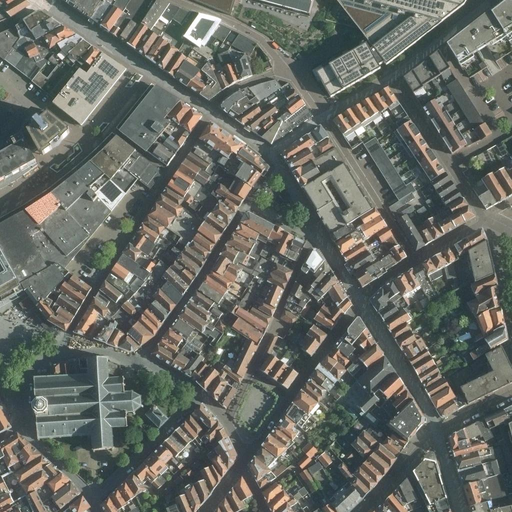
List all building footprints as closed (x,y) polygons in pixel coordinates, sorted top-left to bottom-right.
[(0,12),(20,0),(3,0),(0,2),(0,22),(5,20),(0,12)] [(20,0),(0,12),(5,20),(10,18),(30,5),(22,0),(20,0)] [(91,20),(104,0),(76,0),(72,7),(91,20)] [(104,0),(91,20),(100,26),(117,0),(104,0)] [(124,11),(131,0),(117,0),(100,26),(109,33),(124,11)] [(138,9),(147,15),(158,0),(157,0),(131,0),(124,11),(109,33),(118,39),(138,9)] [(150,32),(170,5),(158,0),(127,45),(135,50),(148,31),(150,32)] [(190,0),(217,11),(230,16),(233,3),(234,0),(248,0),(309,16),(313,0),(190,0)] [(330,0),(327,14),(325,20),(336,23),(358,29),(368,43),(366,44),(378,66),(383,63),(386,65),(463,6),(466,0),(330,0)] [(511,0),(503,0),(490,11),(503,32),(502,33),(504,35),(508,42),(511,39),(511,0)] [(135,50),(146,58),(180,9),(170,5),(150,32),(148,31),(135,50)] [(127,45),(147,15),(138,9),(118,39),(127,45)] [(155,65),(169,45),(170,43),(191,13),(180,9),(146,58),(155,65)] [(485,47),(491,43),(495,40),(494,38),(502,33),(503,32),(490,11),(446,45),(456,62),(465,56),(467,58),(477,52),(475,48),(477,47),(478,49),(482,46),(481,44),(483,43),(485,47)] [(21,38),(51,19),(41,13),(38,12),(15,27),(21,38)] [(186,40),(201,18),(191,13),(170,43),(169,45),(155,65),(165,71),(186,40)] [(200,41),(213,22),(201,18),(196,25),(186,40),(165,71),(174,78),(200,41)] [(18,42),(25,47),(33,42),(62,27),(51,19),(21,38),(18,42)] [(216,38),(224,27),(218,24),(211,36),(216,39),(216,38)] [(18,42),(21,38),(15,27),(0,33),(0,57),(3,60),(13,48),(18,42)] [(25,47),(27,53),(29,59),(33,57),(36,63),(45,59),(51,53),(49,50),(53,47),(76,36),(62,27),(33,42),(25,47)] [(223,43),(231,30),(224,27),(216,38),(223,43)] [(238,50),(245,37),(239,34),(231,46),(238,50)] [(77,47),(83,41),(76,36),(53,47),(55,49),(58,47),(61,51),(73,44),(77,47)] [(244,53),(251,41),(245,37),(238,50),(244,53)] [(87,53),(92,47),(83,41),(77,47),(73,44),(61,51),(52,55),(48,60),(57,67),(47,79),(40,88),(49,96),(64,77),(66,73),(71,68),(77,62),(87,53)] [(187,86),(209,62),(212,58),(212,57),(210,55),(213,51),(200,41),(174,78),(187,86)] [(250,56),(256,44),(251,41),(244,53),(250,56)] [(380,69),(378,66),(366,44),(316,73),(330,97),(380,69)] [(87,74),(102,54),(92,47),(87,53),(77,62),(71,68),(66,73),(64,77),(49,96),(55,100),(79,70),(87,74)] [(3,60),(15,69),(24,56),(13,48),(3,60)] [(223,70),(230,86),(240,81),(231,60),(228,51),(217,55),(221,63),(219,63),(223,70)] [(440,75),(449,70),(449,69),(438,51),(429,58),(440,75)] [(37,64),(36,63),(33,57),(29,59),(27,53),(24,56),(15,69),(26,78),(37,64)] [(79,70),(55,100),(52,103),(65,114),(65,117),(68,119),(71,119),(72,119),(81,126),(126,70),(102,54),(87,74),(79,70)] [(240,81),(251,77),(243,56),(231,60),(240,81)] [(212,58),(209,62),(222,92),(230,86),(223,70),(218,73),(218,72),(212,58)] [(431,81),(440,75),(429,58),(420,65),(431,81)] [(31,81),(39,72),(48,61),(45,59),(36,63),(37,64),(26,78),(31,82),(31,81)] [(263,71),(271,68),(269,61),(261,65),(263,71)] [(209,62),(187,86),(209,102),(222,92),(209,62)] [(422,87),(422,86),(431,81),(420,65),(412,71),(422,87)] [(422,87),(412,71),(403,78),(413,94),(423,88),(422,86),(422,87)] [(40,88),(47,79),(39,72),(31,81),(31,82),(40,88)] [(449,91),(459,84),(456,79),(445,86),(449,91)] [(274,93),(281,88),(276,80),(271,80),(260,84),(268,97),(274,93)] [(279,100),(280,99),(293,90),(288,83),(281,88),(274,93),(279,100)] [(259,104),(268,97),(260,84),(248,89),(259,104)] [(452,96),(462,89),(459,84),(449,91),(452,96)] [(180,102),(151,85),(134,107),(164,131),(170,124),(164,120),(180,102)] [(388,108),(390,111),(399,105),(400,105),(398,102),(397,102),(388,87),(378,93),(388,108)] [(259,104),(248,89),(248,88),(240,91),(246,99),(235,105),(227,115),(235,120),(259,104)] [(455,101),(466,94),(462,89),(452,96),(455,101)] [(285,106),(298,96),(293,90),(280,99),(285,106)] [(235,105),(246,99),(240,91),(239,91),(233,94),(224,101),(219,106),(220,110),(227,115),(235,105)] [(267,110),(272,106),(272,105),(279,100),(274,93),(268,97),(259,104),(235,120),(244,126),(260,114),(267,109),(267,110)] [(380,113),(388,108),(378,93),(370,99),(379,114),(380,113)] [(458,106),(469,99),(466,94),(455,101),(458,106)] [(298,96),(285,106),(252,132),(271,145),(272,143),(279,139),(282,137),(282,138),(299,126),(312,116),(298,96)] [(370,99),(369,98),(360,104),(372,122),(381,115),(380,113),(379,114),(370,99)] [(428,118),(443,108),(437,98),(422,108),(428,118)] [(252,132),(285,106),(280,99),(279,100),(272,105),(272,106),(267,110),(267,109),(260,114),(244,126),(252,132)] [(461,111),(472,104),(469,99),(458,106),(461,111)] [(169,140),(191,110),(180,102),(164,120),(170,124),(164,131),(161,135),(169,140)] [(363,128),(372,122),(360,104),(352,110),(351,110),(362,126),(363,128)] [(464,116),(475,109),(472,104),(461,111),(464,116)] [(155,142),(161,135),(164,131),(134,107),(117,129),(147,153),(147,152),(148,151),(155,142)] [(351,110),(352,110),(351,108),(342,115),(353,132),(362,126),(351,110)] [(433,127),(449,117),(443,108),(428,118),(433,127)] [(467,121),(468,121),(478,114),(475,109),(464,116),(467,121)] [(24,126),(27,132),(37,148),(40,155),(43,156),(57,146),(69,133),(69,130),(43,110),(24,126)] [(191,110),(169,140),(180,148),(201,117),(191,110)] [(471,126),(481,119),(478,114),(468,121),(467,121),(471,126)] [(344,138),(353,132),(342,115),(333,121),(342,135),(344,138)] [(398,129),(410,121),(407,116),(395,124),(398,129)] [(439,136),(455,126),(449,117),(433,127),(439,136)] [(474,131),(479,127),(484,124),(481,119),(471,126),(474,131)] [(399,141),(416,130),(410,121),(398,129),(393,133),(399,141)] [(201,160),(201,159),(221,131),(211,123),(199,139),(199,140),(191,152),(201,160)] [(485,137),(491,134),(484,124),(479,127),(485,137)] [(310,133),(318,143),(328,137),(320,126),(310,133)] [(445,145),(460,135),(455,126),(439,136),(445,145)] [(480,141),(485,137),(479,127),(474,131),(480,141)] [(404,150),(422,138),(416,130),(399,141),(404,150)] [(218,158),(221,154),(220,153),(232,138),(221,131),(201,159),(201,160),(210,166),(213,163),(217,157),(218,158)] [(37,148),(27,132),(13,139),(12,137),(0,143),(0,189),(16,181),(38,165),(30,152),(37,148)] [(150,189),(163,173),(151,163),(144,158),(113,133),(99,147),(138,179),(150,189)] [(285,163),(314,146),(318,143),(310,133),(282,153),(281,156),(285,163)] [(180,148),(169,140),(161,135),(155,142),(175,156),(180,148)] [(451,154),(466,145),(460,135),(445,145),(451,154)] [(237,156),(244,147),(244,146),(232,138),(220,153),(221,154),(218,158),(217,157),(213,163),(210,166),(214,169),(216,166),(217,167),(222,170),(223,169),(232,153),(237,156)] [(366,150),(378,143),(375,138),(363,145),(366,150)] [(410,159),(413,157),(413,156),(427,147),(422,138),(404,150),(410,159)] [(321,156),(334,148),(328,139),(315,147),(321,156)] [(168,165),(175,156),(155,142),(148,151),(147,152),(166,166),(168,165)] [(502,157),(508,154),(501,142),(495,145),(502,157)] [(369,155),(381,148),(378,143),(366,150),(369,155)] [(245,148),(244,147),(237,156),(236,158),(260,175),(260,176),(263,177),(267,171),(269,168),(259,157),(260,156),(260,157),(261,156),(247,146),(245,148)] [(315,147),(314,146),(285,163),(292,174),(321,156),(315,147)] [(137,180),(138,179),(99,147),(87,159),(90,162),(126,194),(137,180)] [(419,165),(433,155),(427,147),(413,156),(413,157),(419,165)] [(321,156),(292,174),(301,189),(335,168),(336,169),(345,164),(334,148),(321,156)] [(373,160),(385,153),(381,148),(369,155),(373,160)] [(481,153),(488,165),(493,162),(486,150),(481,153)] [(210,166),(201,160),(191,152),(186,159),(209,175),(213,171),(214,169),(210,166)] [(260,176),(260,175),(236,158),(237,156),(232,153),(223,169),(251,188),(260,176)] [(376,166),(388,158),(385,153),(373,160),(376,166)] [(483,167),(488,165),(481,153),(476,156),(483,167)] [(424,173),(439,163),(433,155),(419,165),(424,173)] [(379,171),(391,163),(388,158),(376,166),(379,171)] [(126,194),(90,162),(87,159),(73,171),(76,174),(111,212),(126,194)] [(209,179),(211,176),(209,175),(186,159),(177,171),(178,171),(187,177),(188,175),(197,181),(198,182),(204,186),(209,179)] [(462,173),(473,166),(469,160),(458,166),(462,173)] [(382,176),(394,168),(391,163),(379,171),(382,176)] [(430,182),(445,173),(439,163),(424,173),(421,175),(427,184),(430,182)] [(374,209),(345,164),(336,169),(335,168),(301,189),(330,236),(374,209)] [(222,170),(217,167),(216,166),(214,169),(213,171),(209,175),(211,176),(209,179),(217,184),(217,183),(221,186),(243,200),(251,188),(223,169),(222,170)] [(385,181),(397,173),(394,168),(382,176),(385,181)] [(508,198),(511,195),(511,180),(507,172),(504,168),(494,175),(508,198)] [(90,238),(111,212),(76,174),(73,171),(48,190),(47,191),(90,238)] [(177,172),(172,180),(188,190),(194,182),(177,172)] [(436,191),(451,181),(445,172),(445,173),(430,182),(436,191)] [(389,186),(400,178),(397,173),(385,181),(389,186)] [(494,175),(493,173),(482,180),(482,179),(481,180),(484,184),(496,204),(508,198),(494,175)] [(392,191),(404,183),(400,178),(389,186),(392,191)] [(243,200),(221,186),(217,183),(217,184),(209,179),(204,186),(202,188),(220,201),(223,197),(239,207),(243,200)] [(172,180),(167,188),(183,198),(188,190),(172,180)] [(441,200),(456,190),(451,181),(436,191),(441,200)] [(198,182),(188,194),(227,226),(236,214),(227,208),(228,206),(220,201),(202,188),(204,186),(198,182)] [(395,196),(407,188),(404,183),(392,191),(395,196)] [(472,188),(486,210),(496,204),(484,184),(478,188),(476,186),(472,188)] [(178,206),(183,200),(184,199),(166,188),(161,195),(178,206)] [(398,201),(410,194),(407,188),(395,196),(398,201)] [(447,208),(448,207),(462,199),(456,190),(441,200),(447,208)] [(71,262),(80,250),(90,238),(47,191),(23,207),(22,207),(71,262)] [(184,199),(183,200),(189,205),(188,206),(195,212),(196,210),(198,212),(196,215),(222,234),(227,226),(188,194),(184,199)] [(186,224),(192,215),(178,206),(161,195),(155,205),(186,224)] [(236,214),(239,207),(223,197),(220,201),(228,206),(227,208),(236,214)] [(462,199),(448,207),(453,215),(457,212),(467,206),(462,199)] [(169,230),(176,235),(178,236),(186,224),(155,205),(148,216),(164,227),(169,230)] [(457,212),(463,223),(474,217),(467,206),(457,212)] [(64,269),(71,262),(22,207),(0,219),(0,247),(20,284),(57,264),(64,269)] [(334,243),(357,229),(366,224),(379,216),(374,209),(330,236),(334,243)] [(449,217),(443,209),(436,213),(439,218),(435,220),(443,234),(455,228),(449,217)] [(449,217),(455,228),(463,223),(457,212),(453,215),(449,217)] [(268,239),(274,227),(249,214),(244,215),(240,223),(260,234),(268,239)] [(186,224),(216,244),(222,234),(196,215),(194,216),(192,215),(186,224)] [(164,239),(169,230),(164,227),(148,216),(142,225),(159,236),(164,239)] [(366,224),(357,229),(334,243),(342,256),(362,243),(361,243),(376,234),(387,227),(379,216),(366,224)] [(424,246),(415,230),(406,216),(404,217),(400,219),(397,221),(416,251),(424,246)] [(435,220),(433,217),(422,224),(422,225),(432,241),(443,234),(435,220)] [(260,234),(240,223),(233,234),(254,245),(260,234)] [(177,242),(183,245),(185,247),(188,243),(191,244),(193,241),(211,253),(216,244),(186,224),(178,236),(180,238),(177,242)] [(137,233),(153,244),(159,236),(142,225),(137,233)] [(424,246),(432,241),(422,225),(415,230),(424,246)] [(270,261),(284,232),(274,227),(268,239),(260,255),(270,261)] [(376,234),(382,243),(393,236),(387,227),(376,234)] [(483,233),(483,232),(482,231),(481,231),(480,231),(478,232),(453,247),(459,257),(462,256),(468,253),(486,241),(486,240),(485,241),(483,234),(483,233)] [(276,264),(281,267),(294,238),(284,232),(270,261),(276,264)] [(148,256),(155,245),(153,244),(137,233),(130,244),(148,256)] [(260,255),(268,239),(260,234),(254,245),(233,234),(226,246),(248,256),(257,261),(260,255)] [(347,265),(348,264),(358,258),(378,246),(382,243),(376,234),(361,243),(362,243),(342,256),(347,265)] [(353,274),(389,251),(399,245),(393,236),(382,243),(378,246),(358,258),(348,264),(353,274)] [(281,267),(291,273),(305,244),(294,238),(281,267)] [(211,253),(193,241),(191,244),(188,243),(185,247),(206,261),(211,253)] [(468,253),(474,283),(494,275),(486,241),(468,253)] [(182,252),(180,250),(183,245),(177,242),(176,243),(174,246),(173,248),(201,269),(206,261),(185,247),(182,252)] [(152,274),(159,264),(152,260),(148,256),(130,244),(123,255),(144,269),(152,274)] [(169,254),(173,248),(174,246),(171,244),(165,252),(169,254)] [(389,251),(397,264),(406,257),(399,245),(389,251)] [(220,256),(266,285),(267,282),(271,273),(276,264),(270,261),(260,255),(257,261),(248,256),(226,246),(220,256)] [(0,315),(24,302),(19,294),(24,291),(20,284),(0,247),(0,315)] [(174,264),(173,265),(169,269),(189,287),(196,278),(169,254),(165,252),(160,247),(155,255),(152,260),(159,264),(161,261),(163,257),(170,263),(172,263),(174,264)] [(461,259),(462,256),(459,257),(453,247),(441,254),(448,266),(453,263),(459,260),(461,259)] [(196,278),(201,269),(173,248),(169,254),(196,278)] [(302,288),(324,262),(316,251),(312,251),(309,255),(307,258),(296,282),(302,288)] [(353,274),(361,288),(372,282),(372,281),(381,275),(381,274),(396,265),(395,265),(397,264),(389,251),(353,274)] [(454,269),(453,266),(453,263),(448,266),(441,254),(429,261),(436,272),(443,268),(445,280),(456,277),(456,276),(455,273),(454,269)] [(148,279),(152,274),(123,255),(117,263),(134,275),(138,278),(145,283),(148,279)] [(258,298),(266,285),(220,256),(212,269),(246,291),(258,298)] [(427,277),(436,272),(429,261),(429,260),(420,265),(420,266),(427,277)] [(189,287),(169,269),(161,262),(161,261),(159,264),(152,274),(162,283),(165,279),(182,296),(189,288),(189,287)] [(324,262),(302,288),(310,296),(331,272),(324,262)] [(129,282),(134,275),(117,263),(112,272),(137,292),(141,287),(145,283),(138,278),(133,284),(129,282)] [(43,303),(47,299),(55,289),(69,273),(64,270),(64,269),(57,264),(20,284),(24,291),(37,308),(42,302),(43,303)] [(291,273),(281,267),(276,264),(271,273),(287,282),(291,273)] [(411,271),(420,287),(429,301),(438,296),(427,277),(420,266),(411,271)] [(242,300),(237,307),(239,308),(246,313),(251,305),(253,306),(258,298),(246,291),(212,269),(207,276),(206,277),(242,300)] [(420,287),(411,271),(402,276),(411,292),(420,287)] [(129,301),(130,299),(133,296),(137,292),(112,272),(106,280),(126,295),(126,296),(124,297),(129,301)] [(317,301),(337,283),(338,282),(331,272),(310,296),(312,297),(317,301)] [(283,291),(287,282),(271,273),(267,282),(283,291)] [(162,283),(152,274),(148,279),(176,305),(182,296),(165,279),(162,283)] [(475,296),(496,287),(494,275),(474,283),(470,285),(475,296)] [(91,289),(73,276),(67,284),(86,298),(91,289)] [(411,292),(402,276),(393,281),(402,297),(411,292)] [(237,307),(242,300),(206,277),(201,284),(223,298),(233,304),(237,307)] [(170,313),(176,305),(148,279),(145,283),(141,287),(170,313)] [(382,288),(392,304),(402,297),(393,281),(382,288)] [(81,306),(86,298),(67,284),(64,282),(58,291),(81,306)] [(132,317),(138,311),(128,302),(129,301),(124,297),(105,282),(100,291),(112,300),(121,307),(132,317)] [(275,309),(276,306),(283,291),(267,282),(266,285),(258,298),(275,309)] [(312,297),(310,296),(302,288),(296,282),(290,294),(306,304),(307,304),(312,297)] [(347,298),(337,283),(317,301),(316,302),(321,307),(323,305),(331,313),(336,307),(347,298)] [(226,307),(219,302),(223,298),(201,284),(197,291),(220,306),(234,316),(239,308),(237,307),(233,304),(230,308),(227,306),(226,307)] [(162,324),(170,313),(141,287),(137,292),(133,296),(162,324)] [(475,319),(475,318),(489,310),(500,307),(496,287),(475,296),(474,296),(476,299),(467,304),(475,319)] [(377,313),(392,304),(382,288),(369,301),(377,313)] [(81,306),(58,291),(55,289),(47,299),(56,304),(74,317),(81,306)] [(95,299),(107,308),(112,300),(100,291),(95,299)] [(217,311),(220,306),(197,291),(192,298),(191,300),(213,315),(222,322),(226,317),(217,311)] [(302,311),(304,307),(306,304),(290,294),(284,308),(290,312),(295,315),(298,317),(299,315),(302,311)] [(162,324),(133,296),(130,299),(129,301),(128,302),(138,311),(139,310),(159,329),(162,324)] [(271,317),(275,309),(258,298),(253,306),(258,309),(271,317)] [(336,307),(344,314),(351,305),(347,298),(336,307)] [(56,304),(47,299),(43,303),(42,302),(37,308),(39,311),(38,311),(39,313),(38,314),(40,315),(39,316),(43,321),(44,320),(45,322),(46,321),(54,314),(52,310),(56,304)] [(111,318),(115,314),(107,308),(95,299),(89,308),(99,315),(108,322),(111,318)] [(229,326),(222,322),(213,315),(191,300),(185,308),(223,334),(229,326)] [(70,324),(74,317),(56,304),(52,310),(54,314),(55,314),(70,324)] [(302,311),(305,313),(310,306),(307,304),(306,304),(304,307),(302,311)] [(383,323),(398,313),(392,304),(377,313),(383,323)] [(344,314),(336,307),(331,313),(323,305),(321,307),(318,312),(336,323),(344,314)] [(272,318),(271,317),(258,309),(253,306),(248,314),(267,326),(272,318)] [(115,314),(111,318),(118,325),(125,332),(141,347),(144,344),(154,338),(144,328),(132,317),(121,307),(115,314)] [(471,338),(474,343),(504,326),(500,307),(489,310),(475,318),(475,319),(481,333),(474,336),(474,337),(471,338)] [(83,318),(93,324),(99,315),(89,308),(83,318)] [(213,348),(223,334),(185,308),(179,317),(179,318),(199,332),(201,334),(208,339),(210,336),(214,339),(209,345),(213,348)] [(248,314),(246,313),(239,308),(234,316),(238,318),(255,329),(263,335),(267,326),(248,314)] [(284,321),(290,312),(284,308),(280,318),(284,321)] [(138,311),(132,317),(144,328),(154,338),(154,337),(155,336),(157,334),(157,333),(157,331),(159,329),(139,310),(138,311)] [(403,310),(398,313),(383,323),(390,333),(406,323),(411,320),(403,310)] [(289,324),(295,315),(290,312),(284,321),(289,324)] [(331,330),(336,323),(318,312),(313,320),(331,330)] [(54,314),(46,321),(47,323),(50,324),(49,325),(51,326),(50,327),(59,332),(59,331),(61,332),(62,331),(63,332),(64,331),(66,332),(70,324),(55,314),(54,314)] [(99,315),(93,324),(85,337),(94,340),(108,322),(99,315)] [(292,326),(298,317),(295,315),(289,324),(292,326)] [(85,337),(93,324),(83,318),(74,333),(85,337)] [(114,331),(118,325),(111,318),(108,322),(94,340),(107,344),(114,331)] [(203,345),(194,339),(199,332),(179,318),(169,330),(187,342),(199,350),(203,345)] [(258,346),(263,335),(255,329),(238,318),(231,329),(246,339),(258,346)] [(359,346),(359,347),(354,343),(365,329),(359,319),(357,318),(341,339),(362,356),(366,352),(359,346)] [(395,341),(410,331),(411,331),(406,323),(390,333),(395,341)] [(117,348),(125,332),(118,325),(114,331),(107,344),(117,348)] [(306,335),(306,336),(320,345),(327,336),(313,326),(306,335)] [(497,346),(507,340),(504,326),(474,343),(477,349),(469,354),(473,361),(483,354),(497,346)] [(366,352),(375,344),(365,329),(354,343),(359,347),(359,346),(366,352)] [(177,348),(180,344),(184,347),(187,342),(169,330),(163,339),(177,348)] [(401,351),(416,342),(410,331),(395,341),(401,351)] [(130,352),(134,352),(141,347),(125,332),(117,348),(130,352)] [(269,376),(280,361),(270,354),(278,336),(273,334),(264,354),(268,357),(260,370),(269,376)] [(311,357),(320,345),(306,336),(303,341),(302,340),(299,344),(303,347),(301,349),(311,357)] [(174,355),(178,350),(179,350),(177,348),(163,339),(161,342),(158,345),(174,355)] [(225,366),(242,378),(258,346),(246,339),(235,363),(230,359),(225,366)] [(334,347),(354,364),(362,356),(341,339),(334,347)] [(408,361),(425,349),(427,349),(420,339),(416,342),(401,351),(408,361)] [(497,346),(499,349),(501,348),(508,345),(507,340),(497,346)] [(202,352),(199,350),(187,342),(184,347),(181,351),(182,352),(179,355),(177,357),(177,358),(172,367),(181,372),(189,361),(184,358),(187,354),(189,355),(192,351),(198,355),(199,356),(202,352)] [(369,369),(383,357),(375,344),(366,352),(362,356),(354,364),(347,370),(356,381),(369,369)] [(177,358),(177,357),(174,355),(158,345),(154,352),(151,356),(169,367),(172,367),(177,358)] [(484,356),(499,349),(497,346),(483,354),(484,356)] [(347,370),(354,364),(334,347),(328,355),(347,370)] [(490,373),(498,390),(511,383),(511,371),(501,348),(499,349),(484,356),(486,360),(492,373),(490,373)] [(412,367),(429,356),(425,349),(408,361),(412,367)] [(202,363),(207,356),(202,352),(199,356),(198,355),(194,360),(191,358),(189,361),(181,372),(191,378),(202,363)] [(197,384),(210,367),(218,358),(215,355),(209,362),(210,363),(207,367),(202,363),(191,378),(197,384)] [(347,391),(354,384),(356,382),(356,381),(347,370),(328,355),(319,365),(337,381),(347,391)] [(56,377),(50,377),(47,378),(47,376),(45,376),(45,378),(35,378),(35,377),(34,377),(34,378),(32,378),(32,380),(34,380),(35,400),(35,403),(32,403),(32,406),(35,406),(35,413),(33,413),(33,415),(36,415),(36,418),(37,438),(36,438),(36,439),(37,439),(38,441),(39,441),(39,439),(49,439),(49,440),(51,440),(51,438),(60,438),(60,440),(62,440),(62,438),(70,437),(70,439),(72,439),(72,437),(80,437),(81,438),(82,438),(82,437),(92,436),(92,438),(90,438),(90,440),(92,440),(93,449),(91,449),(91,451),(93,451),(93,452),(94,452),(94,451),(111,450),(111,451),(113,451),(112,450),(114,449),(114,448),(112,448),(112,438),(113,438),(113,436),(112,436),(111,428),(117,428),(117,429),(119,429),(119,428),(125,428),(125,429),(127,428),(128,427),(128,425),(127,425),(126,416),(127,416),(134,415),(135,414),(134,412),(136,411),(136,410),(138,408),(139,409),(140,407),(143,408),(143,407),(141,406),(140,398),(143,397),(142,395),(140,397),(132,393),(133,390),(131,390),(131,393),(124,393),(124,386),(125,386),(125,385),(124,385),(123,380),(125,380),(125,379),(123,379),(123,378),(122,378),(122,379),(116,379),(116,378),(115,378),(115,379),(109,380),(108,371),(110,371),(110,370),(108,370),(107,360),(109,360),(109,358),(107,358),(107,356),(105,357),(106,358),(89,359),(88,358),(87,358),(87,360),(85,360),(85,361),(86,361),(87,369),(87,375),(78,376),(78,374),(76,374),(76,376),(72,376),(67,376),(67,374),(65,374),(65,376),(57,377),(57,375),(55,375),(56,377)] [(417,377),(435,366),(429,356),(412,367),(417,377)] [(361,416),(374,404),(379,400),(373,395),(394,374),(383,357),(369,369),(356,381),(356,382),(368,395),(356,406),(362,412),(359,415),(361,416)] [(80,369),(79,359),(71,361),(72,376),(76,376),(76,374),(78,374),(78,376),(87,375),(87,369),(80,369)] [(67,376),(72,376),(71,361),(63,363),(50,368),(50,377),(56,377),(55,375),(57,375),(57,377),(65,376),(65,374),(67,374),(67,376)] [(278,383),(289,368),(280,361),(269,376),(278,383)] [(210,367),(197,384),(207,392),(221,371),(225,366),(221,364),(215,371),(210,367)] [(333,385),(337,381),(319,365),(315,370),(329,381),(333,385)] [(239,384),(242,378),(225,366),(221,371),(226,375),(235,381),(239,384)] [(421,384),(439,373),(435,366),(417,377),(421,384)] [(289,368),(278,383),(288,389),(298,374),(296,372),(289,368)] [(328,392),(334,386),(333,385),(329,381),(315,370),(310,377),(327,391),(328,392)] [(217,402),(227,386),(228,385),(227,384),(222,380),(226,375),(221,371),(207,392),(216,401),(217,402)] [(425,390),(442,380),(443,379),(439,373),(421,384),(425,390)] [(467,405),(498,390),(490,373),(464,386),(459,388),(459,389),(467,405)] [(382,406),(388,400),(392,395),(402,385),(394,374),(373,395),(379,400),(374,404),(377,407),(379,408),(382,406)] [(320,403),(319,402),(327,391),(310,377),(301,391),(317,404),(323,408),(324,407),(320,403)] [(442,380),(425,390),(424,391),(429,400),(430,400),(449,388),(444,379),(443,379),(442,380)] [(235,381),(230,388),(236,392),(239,384),(235,381)] [(396,401),(407,392),(402,385),(392,395),(396,401)] [(236,392),(230,388),(227,386),(217,402),(225,410),(236,392)] [(435,409),(454,398),(449,388),(430,400),(435,409)] [(309,414),(317,404),(301,391),(292,404),(309,417),(310,416),(309,414)] [(394,418),(413,400),(407,392),(396,401),(392,395),(388,400),(382,406),(394,418)] [(459,397),(458,395),(457,396),(454,398),(435,409),(440,418),(443,419),(464,406),(466,406),(461,396),(459,397)] [(380,420),(386,426),(392,431),(408,443),(413,436),(419,429),(425,421),(421,414),(413,400),(394,418),(382,406),(379,408),(377,407),(371,412),(380,420)] [(305,432),(309,428),(304,424),(308,418),(314,423),(316,421),(310,416),(309,417),(292,404),(284,415),(296,423),(305,432)] [(374,427),(380,420),(371,412),(377,407),(374,404),(361,416),(374,427)] [(191,415),(197,422),(200,419),(209,429),(217,421),(203,406),(201,406),(191,415)] [(508,419),(507,419),(504,421),(504,423),(505,426),(508,425),(511,422),(511,406),(503,411),(508,419)] [(145,412),(143,414),(158,429),(166,421),(151,407),(147,410),(149,412),(146,414),(145,412)] [(0,433),(10,428),(0,408),(0,433)] [(498,426),(504,423),(504,421),(507,419),(508,419),(503,411),(493,415),(498,426)] [(275,428),(291,441),(298,432),(292,427),(296,423),(284,415),(275,428)] [(489,431),(498,426),(493,415),(483,420),(489,431)] [(200,440),(205,434),(190,416),(185,422),(197,437),(200,440)] [(492,438),(489,431),(483,420),(472,425),(475,432),(478,430),(484,441),(484,442),(492,438)] [(210,443),(215,437),(223,430),(217,421),(209,429),(205,434),(200,440),(202,443),(206,439),(210,443)] [(192,441),(197,437),(185,422),(179,428),(191,441),(192,441)] [(484,441),(478,430),(475,432),(472,425),(464,429),(470,445),(480,442),(484,441)] [(184,449),(191,441),(179,428),(171,436),(184,449)] [(286,451),(294,443),(291,441),(275,428),(268,437),(286,451)] [(455,433),(460,448),(470,445),(464,429),(455,433)] [(223,430),(215,437),(219,443),(227,437),(223,430)] [(374,452),(373,453),(390,467),(396,458),(377,442),(364,431),(358,438),(374,452)] [(403,449),(408,443),(392,431),(388,437),(403,449)] [(448,439),(451,450),(460,448),(455,433),(449,437),(448,439)] [(15,456),(18,454),(31,446),(17,434),(7,440),(15,456)] [(175,458),(184,449),(171,436),(162,445),(175,458)] [(228,470),(236,460),(236,457),(227,437),(219,443),(213,446),(215,448),(214,449),(214,450),(227,471),(228,470)] [(277,458),(286,451),(268,437),(262,446),(277,458)] [(379,439),(377,442),(396,458),(403,449),(388,437),(384,442),(379,439)] [(373,453),(374,452),(358,438),(351,445),(363,458),(368,453),(371,455),(366,461),(383,476),(390,467),(373,453)] [(11,473),(13,472),(21,468),(15,456),(7,440),(5,441),(0,444),(0,450),(4,458),(11,473)] [(480,446),(480,442),(470,445),(460,448),(451,450),(454,458),(486,449),(486,446),(485,445),(480,446)] [(304,447),(313,455),(316,452),(308,443),(304,447)] [(180,462),(175,458),(162,445),(153,454),(164,465),(171,458),(172,459),(171,461),(176,466),(180,462)] [(25,468),(42,456),(31,446),(18,454),(25,468)] [(267,468),(277,458),(262,446),(254,458),(267,468)] [(309,459),(313,455),(304,447),(301,450),(306,455),(309,459)] [(457,471),(458,471),(496,461),(496,459),(495,456),(494,453),(493,449),(492,447),(486,449),(454,458),(453,458),(457,471)] [(214,450),(207,455),(211,461),(211,462),(214,466),(222,478),(227,471),(214,450)] [(324,453),(318,458),(325,467),(332,462),(324,453)] [(161,486),(166,482),(160,476),(167,469),(165,467),(164,465),(153,454),(143,464),(156,476),(157,478),(155,480),(161,486)] [(15,474),(20,484),(30,479),(50,464),(42,456),(25,468),(15,474)] [(0,478),(5,476),(11,473),(4,458),(0,459),(0,478)] [(276,478),(267,468),(254,458),(248,466),(260,489),(276,478)] [(423,494),(427,507),(446,499),(435,463),(424,460),(412,472),(423,493),(423,494)] [(376,484),(383,476),(366,461),(359,468),(376,484)] [(498,466),(497,463),(496,461),(458,471),(457,471),(462,487),(463,487),(500,476),(499,472),(499,469),(498,466)] [(309,472),(311,474),(311,475),(321,468),(318,462),(307,469),(309,472)] [(370,491),(353,474),(347,469),(342,463),(336,468),(343,477),(348,483),(363,499),(370,491)] [(20,484),(26,496),(27,497),(34,493),(61,473),(50,464),(30,479),(20,484)] [(157,490),(161,486),(155,480),(157,478),(156,476),(143,464),(134,473),(142,485),(147,480),(157,490)] [(284,464),(273,473),(276,477),(287,469),(284,464)] [(214,466),(210,468),(217,484),(222,478),(214,466)] [(210,468),(209,467),(199,472),(203,481),(209,496),(217,484),(210,468)] [(188,468),(185,471),(189,478),(193,474),(188,468)] [(370,491),(376,484),(359,468),(353,474),(370,491)] [(51,497),(71,482),(61,473),(34,493),(42,505),(51,497)] [(144,488),(142,485),(134,473),(126,480),(135,496),(143,492),(143,493),(145,497),(144,498),(148,505),(152,502),(144,488)] [(0,494),(12,488),(5,476),(0,478),(0,494)] [(494,500),(507,496),(500,476),(463,487),(469,507),(490,501),(494,500)] [(242,501),(243,501),(252,496),(242,478),(241,478),(241,479),(241,478),(239,480),(239,481),(234,487),(242,501)] [(408,504),(417,500),(407,478),(399,486),(408,504)] [(127,506),(132,503),(130,500),(135,497),(135,496),(126,480),(117,490),(127,505),(127,506)] [(202,504),(208,497),(209,496),(203,481),(193,485),(202,504)] [(71,482),(51,497),(60,509),(80,494),(71,482)] [(311,491),(318,486),(316,482),(309,487),(311,491)] [(352,509),(363,499),(348,483),(338,492),(351,508),(352,509)] [(267,504),(281,491),(275,484),(262,494),(267,504)] [(191,511),(194,511),(202,504),(193,485),(183,492),(184,495),(191,511)] [(392,494),(407,511),(407,508),(406,505),(408,504),(399,486),(392,494)] [(226,498),(232,511),(237,511),(246,508),(243,501),(242,501),(234,487),(226,498)] [(12,488),(0,494),(0,510),(9,505),(18,501),(12,488)] [(303,488),(298,493),(301,497),(307,493),(303,488)] [(123,511),(122,509),(127,505),(117,490),(109,498),(117,511),(123,511)] [(276,511),(290,499),(282,490),(281,491),(267,504),(269,508),(270,511),(276,511)] [(336,511),(348,511),(352,509),(351,508),(338,492),(329,502),(330,504),(336,511)] [(46,511),(42,505),(34,493),(27,497),(26,496),(18,501),(0,510),(0,511),(13,511),(20,508),(22,508),(22,509),(30,505),(33,511),(46,511)] [(297,493),(293,497),(295,501),(301,497),(298,493),(297,493)] [(407,511),(392,494),(384,503),(391,511),(407,511)] [(179,511),(191,511),(184,495),(174,499),(175,500),(179,511)] [(63,511),(90,511),(88,509),(90,508),(82,497),(63,511)] [(293,511),(291,508),(290,507),(297,503),(295,501),(293,497),(290,499),(276,511),(293,511)] [(117,511),(109,498),(100,506),(103,511),(117,511)] [(221,511),(232,511),(226,498),(219,507),(221,511)] [(427,507),(426,507),(428,511),(446,511),(449,511),(446,499),(427,507)] [(179,511),(175,500),(164,505),(166,509),(167,511),(179,511)] [(423,511),(421,507),(420,507),(417,500),(408,504),(406,505),(407,508),(407,511),(423,511)] [(490,501),(469,507),(470,508),(470,511),(510,511),(509,504),(491,508),(490,501)] [(391,511),(384,503),(374,511),(373,511),(391,511)]
